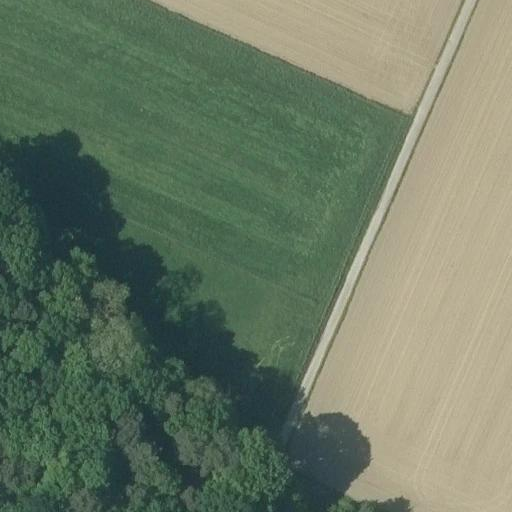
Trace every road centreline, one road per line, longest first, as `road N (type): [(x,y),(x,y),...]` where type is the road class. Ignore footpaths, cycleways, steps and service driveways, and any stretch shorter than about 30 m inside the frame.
road 1 (track): [(473,0),(279,456),(284,478)]
road 2 (track): [(0,445),(131,511)]
